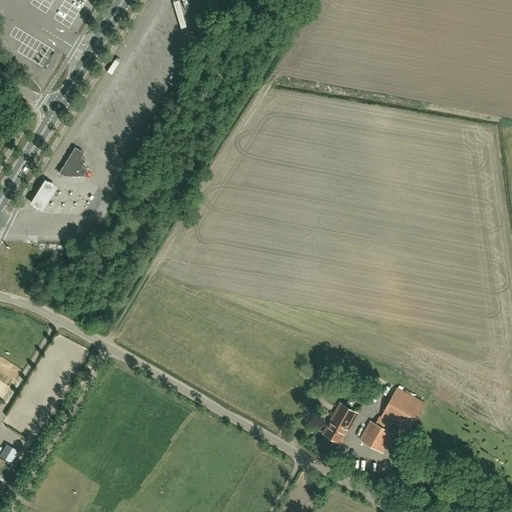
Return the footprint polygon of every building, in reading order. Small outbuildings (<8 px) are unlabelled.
[(127,119),(134,117),(129,90),(122,92),(127,119)] [(87,170),(81,167),(85,160),(81,158),(83,153),(74,148),(58,174),(63,177),(83,177),(87,170)] [(48,178),(33,203),(46,210),(61,186),(48,178)] [(397,387),(381,417),(409,432),(425,403),(397,387)] [(340,443),(357,413),(341,404),(324,434),(340,443)] [(383,452),(393,434),(371,421),(361,439),(383,452)] [(398,441),(408,446),(411,440),(402,435),(398,441)] [(8,442),(1,456),(15,463),(21,450),(8,442)] [(416,459),(398,449),(393,459),(410,469),(416,459)]
